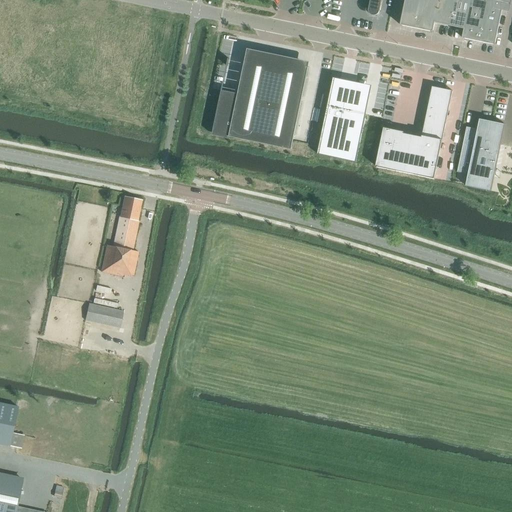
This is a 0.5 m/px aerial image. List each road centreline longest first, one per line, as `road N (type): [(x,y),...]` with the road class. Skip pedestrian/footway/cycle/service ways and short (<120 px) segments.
road 1 (unclassified): [(145,0),(511,76)]
road 2 (tertiary): [(511,282),(200,194)]
road 3 (unclassified): [(197,204),(121,511)]
road 4 (tertiary): [(200,194),(0,153)]
